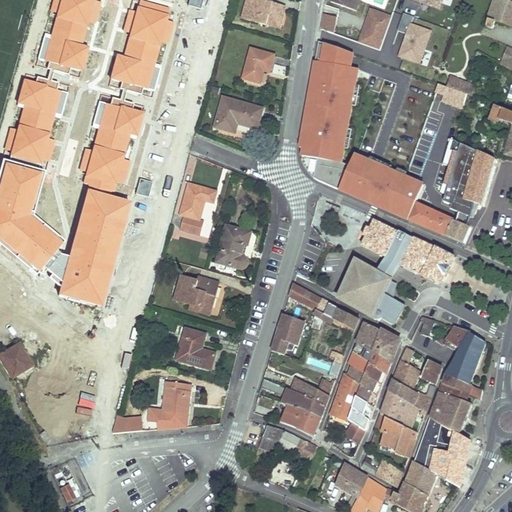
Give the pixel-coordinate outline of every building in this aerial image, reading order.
[(281,23),(286,7),(273,3),(272,7),(268,6),(269,3),(263,1),(262,0),(248,0),(243,19),(269,27),(271,21),(281,23)] [(331,0),(330,2),(356,11),(359,0),(331,0)] [(409,0),(441,10),(444,0),(409,0)] [(511,3),(502,0),(494,0),(486,27),(492,29),(495,21),(511,27),(511,3)] [(367,9),(359,45),(383,50),(391,14),(367,9)] [(432,30),(411,24),(414,17),(403,13),(398,31),(405,34),(398,58),(421,65),(432,30)] [(335,34),(338,17),(323,14),(320,31),(335,34)] [(279,30),(281,23),(271,21),(269,27),(279,30)] [(345,164),(358,69),(353,68),(355,51),(314,46),(299,158),(345,164)] [(511,48),(508,47),(501,65),(511,70),(511,48)] [(270,72),(275,56),(252,49),(243,79),(260,84),(264,71),(270,72)] [(467,95),(471,85),(450,78),(447,88),(467,95)] [(465,104),(467,95),(447,88),(444,97),(465,104)] [(257,128),(262,110),(224,99),(216,128),(235,134),(238,123),(257,128)] [(511,112),(504,109),(495,106),(491,117),(511,124),(511,112)] [(511,124),(491,117),(490,121),(511,128),(511,124)] [(454,141),(457,129),(446,126),(443,138),(450,140),(454,141)] [(506,154),(510,140),(504,138),(500,153),(506,154)] [(481,206),(495,159),(454,141),(450,140),(443,164),(472,173),(468,186),(452,181),(447,196),(481,206)] [(435,191),(440,178),(425,173),(420,186),(435,191)] [(199,220),(205,200),(213,203),(216,192),(190,184),(181,215),(186,216),(182,231),(200,236),(204,222),(199,220)] [(456,221),(429,209),(401,198),(373,186),(368,203),(410,220),(410,221),(446,236),(446,235),(463,242),(469,227),(456,221)] [(455,258),(375,220),(375,221),(371,229),(368,227),(363,237),(366,238),(363,245),(387,258),(388,257),(402,264),(401,265),(442,285),(455,258)] [(242,255),(245,245),(248,246),(251,234),(227,227),(216,264),(241,271),(242,270),(244,269),(245,268),(247,267),(247,265),(248,263),(248,262),(247,260),(246,259),(245,257),(244,256),(242,255)] [(374,318),(392,280),(379,274),(378,277),(377,277),(371,273),(372,270),(373,270),(357,261),(339,299),(374,318)] [(210,311),(218,284),(208,281),(208,284),(198,282),(182,277),(175,301),(192,306),(190,311),(200,314),(202,309),(210,311)] [(400,316),(404,306),(410,309),(418,295),(392,280),(374,318),(395,331),(399,318),(400,316)] [(323,300),(294,284),(289,297),(317,311),(323,300)] [(359,320),(323,300),(317,311),(316,315),(331,323),(333,319),(354,331),(359,320)] [(403,320),(410,309),(404,306),(400,316),(399,318),(403,320)] [(429,337),(434,321),(423,317),(420,322),(425,324),(421,334),(429,337)] [(375,353),(383,333),(364,323),(357,344),(375,353)] [(461,350),(471,333),(454,328),(446,341),(461,350)] [(300,347),(304,338),(279,329),(274,347),(286,351),(288,343),(300,347)] [(201,351),(206,336),(186,330),(177,361),(210,370),(215,355),(201,351)] [(392,363),(400,341),(384,331),(383,333),(375,353),(392,363)] [(470,385),(487,342),(471,333),(461,350),(452,364),(447,375),(470,385)] [(32,366),(19,344),(0,355),(0,359),(12,379),(32,366)] [(392,363),(375,353),(357,344),(354,352),(371,363),(387,375),(392,363)] [(286,351),(274,347),(272,352),(284,356),(286,351)] [(412,391),(421,372),(408,365),(415,352),(408,348),(395,381),(412,391)] [(341,365),(344,357),(332,352),(331,356),(336,358),(334,362),(341,365)] [(330,371),(333,363),(314,356),(311,364),(330,371)] [(436,384),(442,367),(429,360),(422,377),(433,382),(436,384)] [(387,375),(371,363),(366,375),(383,386),(387,375)] [(362,385),(366,375),(353,367),(349,377),(362,385)] [(284,378),(267,370),(264,380),(281,388),(284,378)] [(358,396),(362,385),(349,377),(346,375),(331,415),(348,421),(348,420),(354,405),(347,403),(350,396),(357,398),(358,396)] [(383,386),(366,375),(362,385),(368,390),(375,394),(379,396),(383,386)] [(443,384),(481,399),(483,391),(470,385),(447,375),(443,384)] [(64,415),(66,410),(102,424),(110,404),(42,378),(32,404),(64,415)] [(319,391),(296,378),(290,392),(326,408),(330,397),(334,385),(324,380),(319,391)] [(326,408),(290,392),(281,388),(264,380),(262,387),(284,397),(282,403),(288,406),(322,418),(326,408)] [(419,395),(412,391),(395,381),(390,392),(415,406),(419,395)] [(30,397),(35,394),(27,382),(22,385),(30,397)] [(186,427),(191,386),(166,382),(163,411),(149,410),(148,422),(156,424),(156,430),(186,427)] [(426,412),(436,384),(433,382),(427,396),(424,395),(419,408),(426,412)] [(481,399),(443,384),(430,419),(471,441),(481,399)] [(375,407),(379,396),(375,394),(368,390),(362,385),(358,396),(375,407)] [(401,424),(406,406),(425,415),(426,412),(419,408),(415,406),(390,392),(382,415),(386,417),(387,417),(401,424)] [(419,408),(424,395),(420,393),(419,395),(415,406),(419,408)] [(375,407),(358,396),(357,398),(354,405),(348,420),(353,423),(354,424),(357,417),(358,413),(359,412),(370,420),(375,407)] [(314,437),(322,418),(288,406),(285,413),(288,414),(284,424),(314,437)] [(370,420),(359,412),(358,413),(357,417),(368,425),(370,420)] [(382,433),(386,419),(387,417),(386,417),(382,415),(376,431),(377,431),(382,433)] [(129,433),(128,419),(117,416),(112,435),(129,433)] [(143,432),(141,418),(128,419),(129,433),(143,432)] [(416,440),(418,434),(386,419),(382,433),(384,434),(381,444),(397,449),(397,451),(406,454),(412,439),(416,440)] [(460,488),(471,441),(430,419),(414,462),(438,475),(460,488)] [(353,423),(347,437),(360,445),(365,432),(354,424),(353,423)] [(279,445),(285,432),(277,428),(267,426),(265,432),(259,446),(276,453),(279,445)] [(48,439),(44,431),(39,435),(42,441),(45,441),(48,439)] [(318,447),(285,432),(279,445),(310,462),(318,447)] [(409,459),(416,440),(412,439),(406,454),(397,451),(395,455),(409,459)] [(338,481),(345,464),(337,459),(329,477),(330,478),(338,481)] [(398,488),(404,473),(384,460),(379,470),(365,462),(363,468),(376,476),(377,475),(398,488)] [(429,496),(438,475),(414,462),(406,484),(405,484),(401,496),(396,494),(393,500),(392,502),(404,508),(407,502),(422,510),(429,496)] [(353,511),(360,499),(369,478),(345,464),(338,481),(336,486),(352,496),(346,509),(350,511),(353,511)] [(371,511),(377,511),(386,497),(389,490),(369,478),(360,499),(353,511),(365,511),(367,509),(371,511)] [(61,489),(63,502),(74,501),(73,488),(61,489)] [(396,494),(389,490),(386,497),(393,500),(396,494)] [(410,511),(423,511),(424,511),(422,510),(407,502),(404,508),(410,511)]
